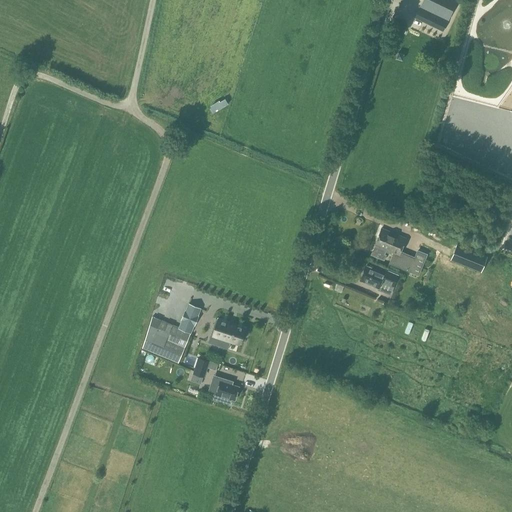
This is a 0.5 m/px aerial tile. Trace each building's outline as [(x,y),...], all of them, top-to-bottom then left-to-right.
[(449,20),(457,0),(424,0),(415,18),(443,31),(449,20)] [(403,61),(405,54),(398,52),(396,59),(403,61)] [(406,237),(382,228),(371,255),(385,260),(387,254),(385,254),(386,251),(394,254),(391,262),(414,272),(418,262),(423,264),(425,258),(431,260),(436,249),(421,243),(415,257),(401,251),(406,237)] [(487,257),(457,245),(451,260),(481,272),(487,257)] [(360,280),(379,288),(382,281),(394,286),(398,275),(386,270),(384,273),(366,265),(360,280)] [(161,276),(158,288),(171,291),(174,280),(161,276)] [(331,290),(338,293),(340,286),(334,284),(331,290)] [(152,317),(143,347),(178,361),(190,333),(191,333),(194,326),(198,316),(201,309),(189,304),(186,311),(185,311),(181,320),(182,321),(179,328),(160,320),(152,317)] [(239,344),(244,328),(219,320),(217,324),(215,323),(209,339),(222,343),(223,339),(239,344)] [(412,323),(408,321),(404,332),(408,334),(412,323)] [(429,329),(425,328),(421,339),(425,340),(429,329)] [(201,383),(206,367),(215,370),(217,364),(198,358),(191,380),(201,383)] [(235,382),(238,369),(218,363),(214,376),(235,382)] [(235,401),(239,387),(228,384),(229,381),(217,378),(216,380),(213,379),(209,391),(215,393),(213,399),(229,404),(231,399),(235,401)]
